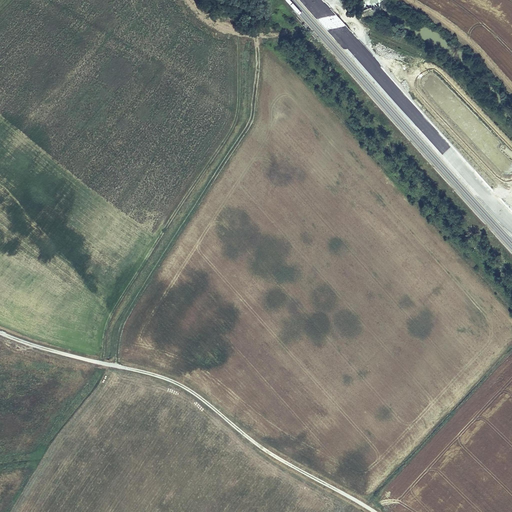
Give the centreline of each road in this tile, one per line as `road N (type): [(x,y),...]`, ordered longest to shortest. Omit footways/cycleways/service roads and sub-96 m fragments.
road 1 (track): [(344,17),(259,38),(254,119),(121,324),(114,365)]
road 2 (track): [(0,331),(171,379),(273,454),(376,511)]
road 3 (motorway): [(294,0),(511,240)]
road 4 (motorway): [(511,222),(309,0)]
road 5 (track): [(337,0),(352,23),(431,57),(511,138)]
